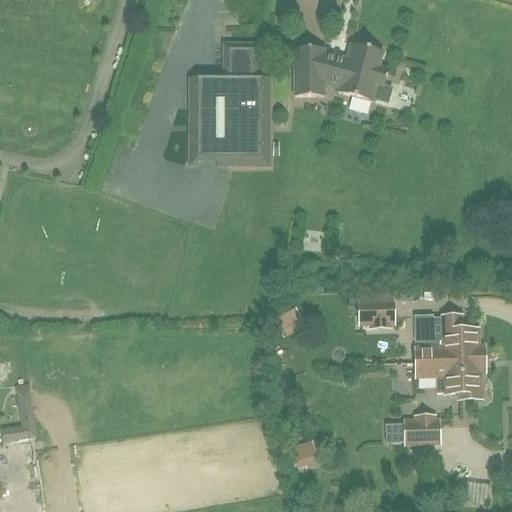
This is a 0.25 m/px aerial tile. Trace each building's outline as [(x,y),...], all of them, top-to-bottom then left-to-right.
[(338,94),(372,103),(377,86),(384,88),(389,72),(378,69),(383,54),(368,50),(368,46),(360,44),(357,47),(351,45),(346,64),(324,58),(324,50),(294,50),(294,98),(324,98),(324,85),(339,89),(338,94)] [(258,46),(223,45),(223,80),(189,80),(189,168),(269,168),(270,80),(258,80),(258,46)] [(389,329),(389,325),(393,325),(392,303),(359,304),(360,326),(371,325),(371,329),(389,329)] [(288,339),(311,329),(302,310),(279,320),(288,339)] [(431,319),(432,350),(416,351),(416,379),(435,378),(436,396),(459,395),(459,401),(481,401),(480,374),(484,374),(484,349),(477,349),(477,332),(461,332),(461,318),(431,319)] [(22,429),(13,430),(15,442),(36,439),(29,394),(17,395),(22,429)] [(405,424),(406,446),(439,444),(438,422),(434,423),(433,419),(416,419),(416,423),(405,424)] [(294,450),(298,468),(323,462),(319,444),(294,450)]
